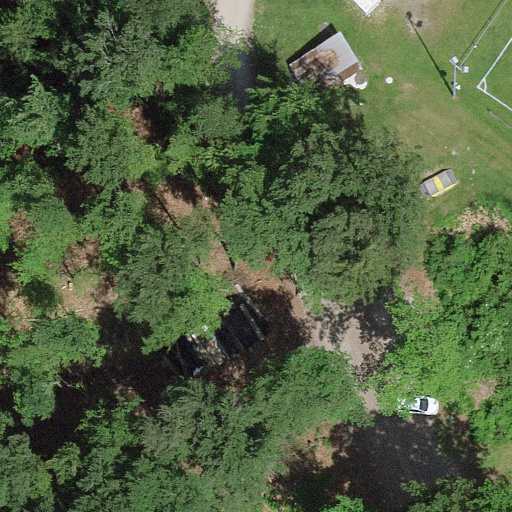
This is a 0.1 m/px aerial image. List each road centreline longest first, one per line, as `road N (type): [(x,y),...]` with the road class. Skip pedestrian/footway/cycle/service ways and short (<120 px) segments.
road 1 (track): [(228,65),(257,196),(406,511)]
road 2 (track): [(319,324),(234,380),(156,456),(127,511)]
